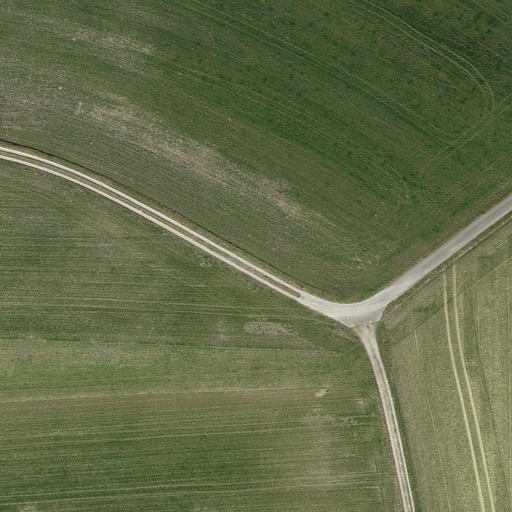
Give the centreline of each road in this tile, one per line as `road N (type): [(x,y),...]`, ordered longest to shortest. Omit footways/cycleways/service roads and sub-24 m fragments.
road 1 (track): [(0,163),(124,210),(345,313),(378,306),(511,199)]
road 2 (track): [(430,511),(392,367),(359,310)]
